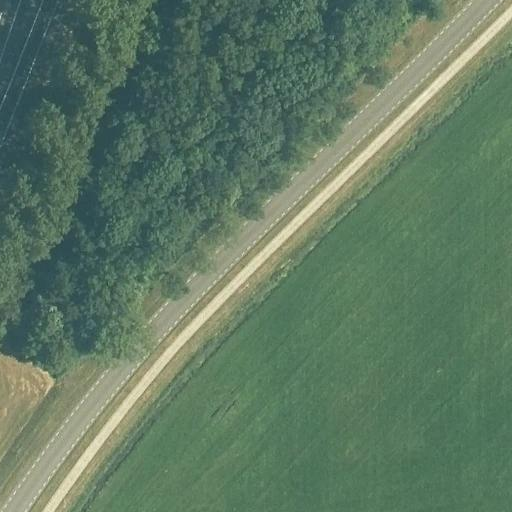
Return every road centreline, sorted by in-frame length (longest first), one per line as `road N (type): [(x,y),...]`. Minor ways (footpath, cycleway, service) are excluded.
road 1 (unclassified): [(13,511),(166,317),(487,0)]
road 2 (motorway): [(0,132),(53,0)]
